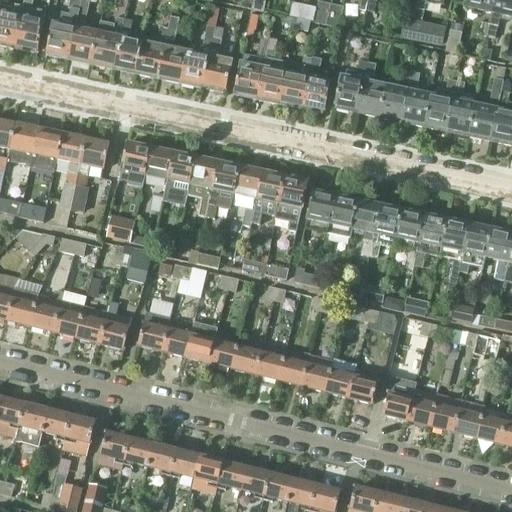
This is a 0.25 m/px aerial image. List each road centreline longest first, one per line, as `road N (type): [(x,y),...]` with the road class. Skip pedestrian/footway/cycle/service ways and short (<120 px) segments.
road 1 (residential): [(511,492),(0,361)]
road 2 (residential): [(511,190),(0,81)]
